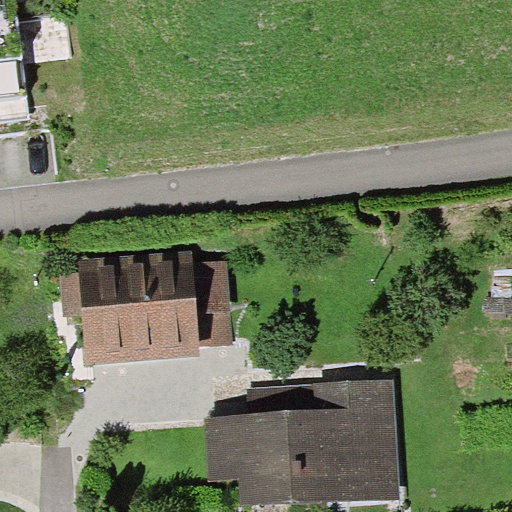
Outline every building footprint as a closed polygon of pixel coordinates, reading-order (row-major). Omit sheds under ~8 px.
[(0,0),(0,122),(30,119),(15,0),(0,0)] [(83,317),(88,370),(201,361),(200,348),(193,265),(192,254),(79,264),(80,275),(82,295),(83,317)] [(228,263),(193,265),(200,348),(234,345),(228,263)] [(64,318),(83,317),(82,295),(80,275),(61,276),(64,318)] [(256,386),(257,418),(207,420),(210,485),(239,484),(240,507),(341,503),(400,501),(395,381),(256,386)]
